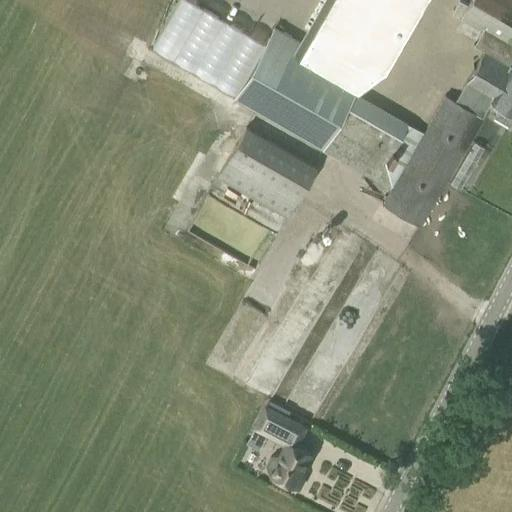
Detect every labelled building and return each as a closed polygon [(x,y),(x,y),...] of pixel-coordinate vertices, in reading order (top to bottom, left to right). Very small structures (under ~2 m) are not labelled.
[(326,0),(296,53),(355,87),(384,67),(422,0),(326,0)] [(444,95),(421,135),(390,189),(381,204),(420,226),(482,118),(480,117),(490,99),(499,104),(492,116),(509,125),(511,120),(511,66),(511,63),(511,0),(468,0),(467,3),(460,0),(458,0),(451,12),(460,18),(459,18),(481,31),(473,46),(483,52),(453,101),(444,95)] [(285,65),(291,53),(265,39),(231,98),(254,111),(282,63),(285,65)] [(282,63),(254,111),(319,149),(353,89),(291,53),(285,65),(282,63)] [(421,135),(351,95),(320,149),(390,189),(421,135)] [(316,167),(306,161),(245,126),(216,178),(286,219),(316,167)] [(286,446),(279,460),(276,458),(268,460),(265,467),(267,474),(270,476),(297,491),(302,481),(297,478),(310,454),(295,446),(304,430),(266,409),(257,426),(285,441),(283,444),(286,446)]
